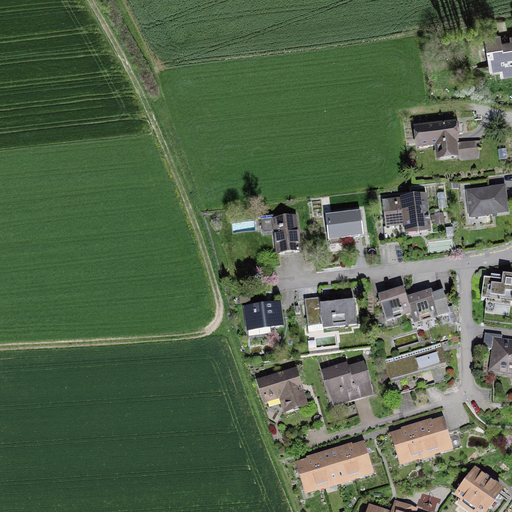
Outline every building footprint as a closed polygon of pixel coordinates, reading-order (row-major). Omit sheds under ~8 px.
[(511,41),(501,43),(499,36),(486,38),(491,72),(500,70),(502,78),(511,75),(511,37),(511,38),(511,41)] [(444,157),(457,156),(453,125),(443,126),(443,128),(438,128),(438,126),(417,129),(419,148),(442,145),(444,157)] [(476,142),(460,143),(461,159),(469,158),(477,158),(476,142)] [(504,187),(467,192),(470,215),(485,213),(486,215),(507,212),(504,187)] [(446,208),(444,193),(437,194),(439,209),(446,208)] [(425,198),(417,199),(415,197),(412,198),(410,200),(411,207),(405,208),(404,200),(384,202),(386,227),(406,225),(407,233),(408,233),(408,229),(427,226),(427,230),(428,230),(427,221),(429,221),(429,219),(427,219),(425,198)] [(360,213),(326,217),(329,244),(342,242),(342,239),(363,237),(360,213)] [(299,252),(295,217),(276,219),(275,216),(264,218),(265,224),(274,223),(278,255),(299,252)] [(511,276),(506,276),(503,276),(502,281),(484,278),(481,300),(511,303),(511,276)] [(407,299),(403,289),(378,296),(385,317),(410,312),(406,299),(407,299)] [(431,291),(407,299),(406,299),(410,312),(412,319),(437,315),(438,317),(439,316),(433,296),(431,291)] [(443,293),(433,296),(439,316),(449,313),(443,293)] [(308,327),(323,326),(323,329),(357,325),(354,299),(320,303),(319,298),(305,300),(308,327)] [(280,304),(245,308),(247,327),(271,325),(271,328),(282,326),(280,304)] [(511,343),(501,342),(502,336),(488,334),(486,349),(494,350),(492,365),(507,367),(507,368),(508,369),(508,370),(509,371),(510,371),(511,371),(511,343)] [(448,341),(384,360),(391,384),(406,379),(405,376),(446,363),(442,349),(448,347),(448,341)] [(349,372),(346,365),(325,371),(332,394),(335,393),(338,403),(367,394),(365,388),(369,387),(362,364),(351,368),(352,371),(349,372)] [(294,372),(259,382),(264,399),(277,395),(284,398),(287,410),(304,405),(294,372)] [(355,405),(339,411),(344,429),(361,424),(355,405)] [(301,415),(306,431),(321,427),(316,411),(301,415)] [(426,428),(434,454),(444,451),(442,443),(449,441),(443,420),(432,424),(432,426),(426,428)] [(434,454),(426,428),(410,432),(418,459),(419,458),(418,455),(432,450),(433,454),(434,454)] [(418,459),(410,432),(403,435),(403,432),(392,436),(398,457),(405,455),(407,462),(418,459)] [(346,452),(353,474),(354,478),(365,475),(363,467),(370,465),(363,444),(352,448),(353,450),(346,452)] [(330,455),(338,479),(353,475),(353,474),(346,452),(338,454),(338,452),(330,455)] [(315,461),(322,484),(338,479),(330,455),(322,457),(323,459),(315,461)] [(322,484),(315,461),(308,463),(308,461),(297,465),(303,486),(310,484),(312,491),(323,487),(322,484)] [(484,511),(501,490),(475,471),(457,496),(479,511),(484,511)]
